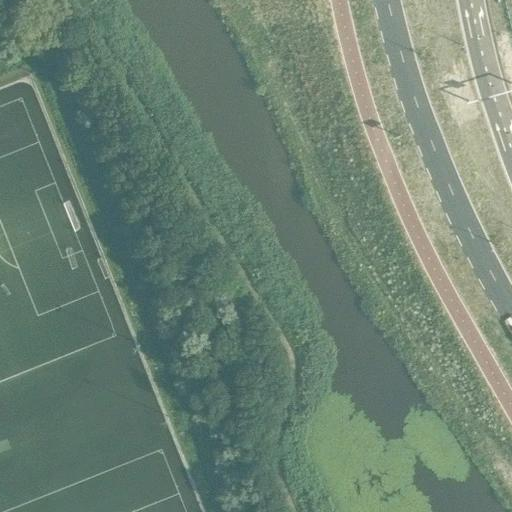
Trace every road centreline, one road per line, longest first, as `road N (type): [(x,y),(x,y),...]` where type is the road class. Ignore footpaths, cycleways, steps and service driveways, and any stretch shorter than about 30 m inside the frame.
road 1 (secondary): [(391,0),(427,130),(460,212),(511,305)]
road 2 (secondary): [(511,150),(471,0)]
